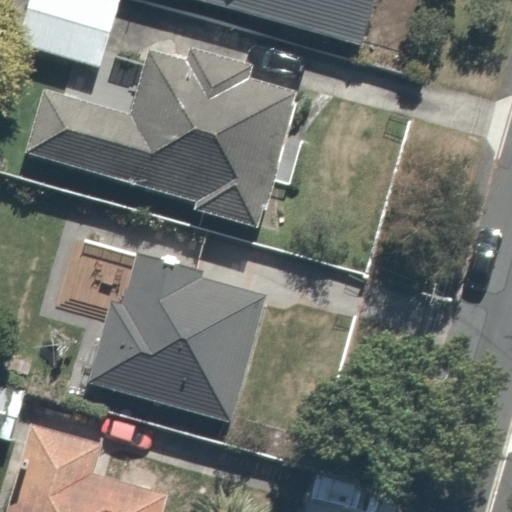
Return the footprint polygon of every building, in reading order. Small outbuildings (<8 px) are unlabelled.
[(111,0),(15,0),(5,39),(95,63),(111,0)] [(216,0),(350,35),(359,0),(216,0)] [(121,112),(22,85),(2,156),(237,221),(282,61),(146,23),(121,112)] [(78,327),(62,380),(215,425),(255,293),(126,254),(102,334),(78,327)] [(122,481),(129,446),(8,422),(0,461),(0,511),(142,511),(148,486),(122,481)]
